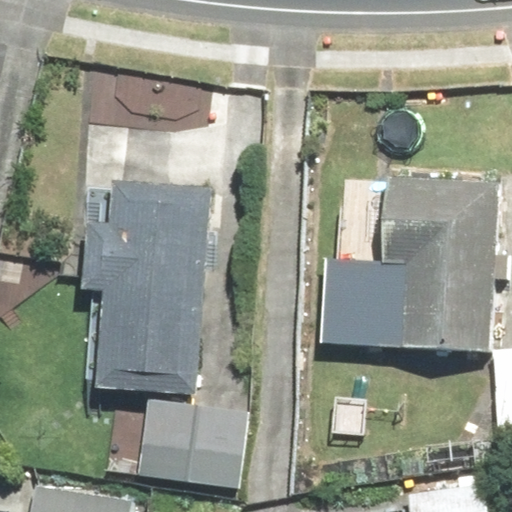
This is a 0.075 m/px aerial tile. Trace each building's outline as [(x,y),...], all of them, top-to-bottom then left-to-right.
[(501,180),(381,173),(373,351),(493,358),(493,349),(501,180)] [(200,393),(209,186),(109,183),(107,224),(79,224),(75,293),(95,294),(91,388),(200,393)] [(511,347),(497,347),(499,432),(511,431),(511,347)] [(492,511),(490,486),(408,494),(409,511),(492,511)] [(118,511),(120,497),(30,488),(26,511),(118,511)]
